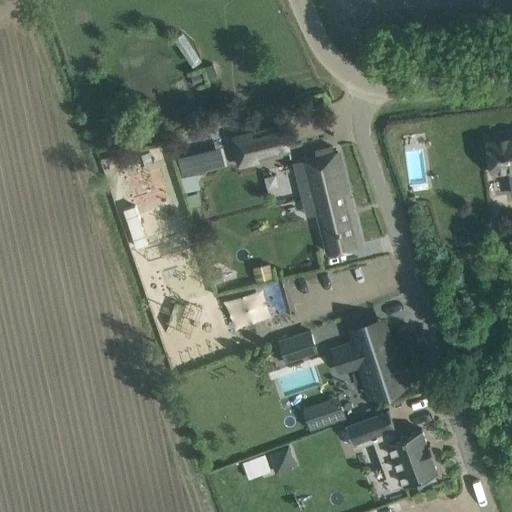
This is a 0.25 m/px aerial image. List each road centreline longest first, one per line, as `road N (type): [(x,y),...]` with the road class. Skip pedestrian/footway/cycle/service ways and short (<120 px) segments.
road 1 (unclassified): [(486,511),(362,135),(368,83)]
road 2 (unclassified): [(511,77),(422,87),(368,83)]
